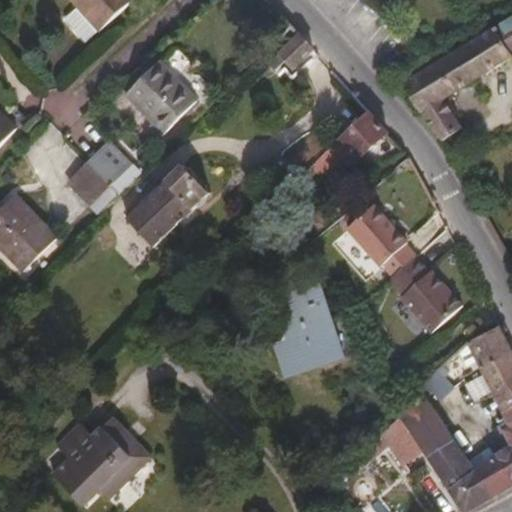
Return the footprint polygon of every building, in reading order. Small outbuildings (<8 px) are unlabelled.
[(133,0),(63,0),(100,35),(133,0)] [(444,99),(511,58),(511,19),(405,84),(405,86),(425,119),(440,143),(462,128),(444,99)] [(291,68),(312,50),(310,47),(299,35),(278,54),(291,68)] [(17,43),(0,49),(0,54),(18,101),(37,94),(17,43)] [(159,136),(195,101),(158,63),(122,97),(159,136)] [(361,159),(388,133),(386,131),(370,112),(339,140),(321,157),(332,168),(352,149),(361,159)] [(0,150),(16,135),(0,119),(0,150)] [(140,179),(108,148),(70,186),(100,217),(140,179)] [(155,247),(212,192),(186,165),(129,221),(155,247)] [(57,241),(15,199),(0,213),(0,252),(23,275),(57,241)] [(417,258),(406,247),(408,244),(377,211),(351,235),(382,268),(385,267),(395,278),(415,259),(417,258)] [(465,308),(432,273),(430,274),(415,259),(395,278),(388,284),(402,300),(401,303),(433,337),(465,308)] [(344,359),(319,285),(282,299),(296,341),(277,348),(288,378),(344,359)] [(217,324),(195,301),(188,308),(210,332),(217,324)] [(511,349),(501,327),(472,343),(511,423),(502,428),(508,436),(511,443),(511,349)] [(455,388),(439,371),(424,384),(432,393),(434,393),(441,401),(455,388)] [(457,442),(424,397),(401,418),(423,446),(432,459),(441,452),(454,444),(457,442)] [(155,456),(115,416),(95,436),(83,423),(60,446),(73,459),(57,475),(80,499),(97,483),(103,489),(112,499),(155,456)] [(423,446),(401,418),(384,433),(402,460),(423,446)] [(481,483),(475,472),(454,444),(441,452),(432,459),(466,511),(469,511),(493,499),(485,484),(481,483)] [(511,487),(511,481),(498,457),(491,448),(482,453),(489,463),(475,472),(481,483),(485,484),(493,499),(511,487)] [(511,448),(498,457),(511,481),(511,448)] [(87,506),(103,489),(97,483),(80,499),(87,506)]
